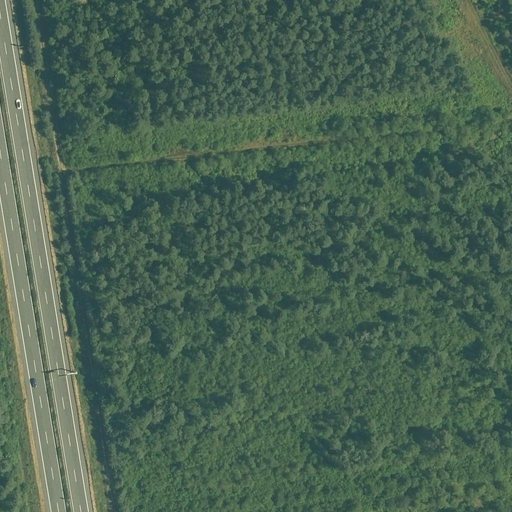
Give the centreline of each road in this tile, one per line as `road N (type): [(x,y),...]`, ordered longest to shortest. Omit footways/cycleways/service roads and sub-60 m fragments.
road 1 (track): [(35,0),(118,511)]
road 2 (motorway): [(81,511),(0,7)]
road 3 (motorway): [(0,145),(58,511)]
